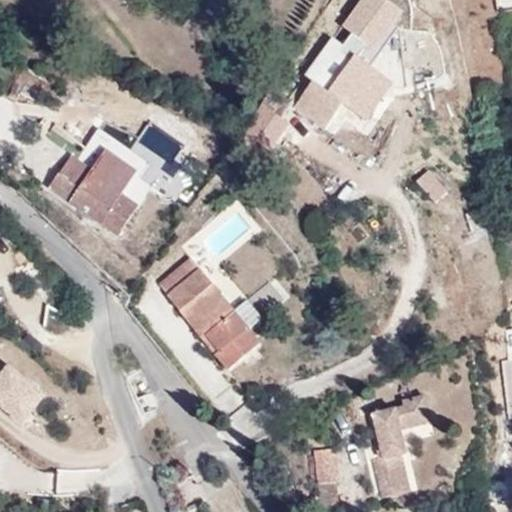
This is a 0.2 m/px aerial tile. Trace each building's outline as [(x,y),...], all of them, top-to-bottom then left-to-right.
[(396,36),(401,29),(394,24),(403,13),(386,0),(363,0),(343,26),(354,35),(345,47),(342,44),(327,64),(319,58),(306,75),(314,81),(295,107),(325,129),(339,111),(333,106),(338,100),(343,105),(344,104),(360,116),(384,85),(389,91),(408,89),(406,72),(387,75),(388,30),(396,36)] [(198,9),(184,27),(208,46),(222,27),(198,9)] [(396,36),(388,30),(387,75),(406,72),(401,29),(396,36)] [(334,38),(319,58),(327,64),(342,44),(334,38)] [(366,121),(389,91),(384,85),(360,116),(366,121)] [(291,105),(270,90),(243,131),(270,151),(289,124),(282,118),(291,105)] [(339,111),(343,105),(338,100),(333,106),(339,111)] [(73,156),(50,188),(118,235),(138,206),(122,194),(137,173),(107,150),(93,171),(73,156)] [(417,182),(436,204),(448,193),(429,171),(417,182)] [(261,343),(250,329),(236,311),(201,268),(199,270),(190,258),(160,283),(203,337),(207,333),(221,351),(217,355),(228,370),(261,343)] [(245,303),(258,321),(282,304),(269,285),(245,303)] [(236,311),(250,329),(258,321),(245,303),(236,311)] [(203,337),(217,355),(221,351),(207,333),(203,337)] [(0,404),(26,427),(53,395),(13,362),(0,377),(0,404)] [(404,407),(373,414),(383,457),(373,460),(382,498),(410,491),(401,454),(406,453),(400,429),(431,422),(425,396),(403,401),(404,407)] [(318,482),(335,480),(339,480),(335,448),(314,450),(318,482)] [(338,508),(335,480),(318,482),(321,510),(338,508)]
